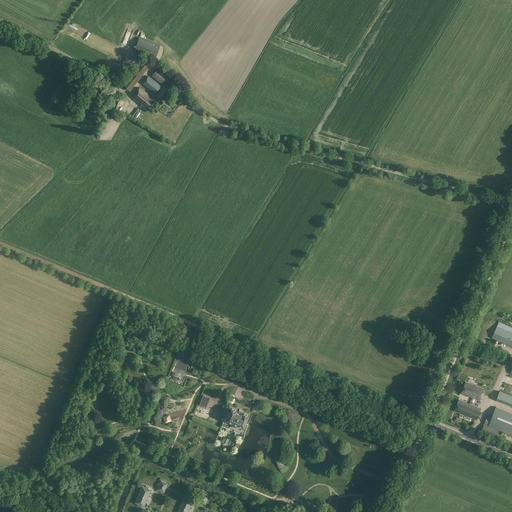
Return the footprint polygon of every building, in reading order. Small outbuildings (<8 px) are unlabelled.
[(155,58),(160,45),(139,37),(134,50),(155,58)] [(142,60),(122,86),(127,90),(147,64),(142,60)] [(157,68),(151,76),(161,84),(167,76),(157,68)] [(157,92),(159,88),(161,86),(148,76),(142,84),(155,94),(157,92)] [(147,109),(155,99),(140,87),(132,98),(147,109)] [(161,90),(158,93),(156,96),(160,99),(167,90),(163,87),(161,90)] [(77,108),(87,112),(95,93),(86,89),(77,108)] [(55,97),(63,101),(66,95),(58,91),(55,97)] [(110,114),(114,116),(121,101),(117,99),(113,108),(110,107),(109,110),(111,111),(110,114)] [(492,338),(511,346),(511,327),(499,321),(492,338)] [(510,358),(490,349),(486,357),(506,366),(510,358)] [(466,382),(461,393),(480,401),(480,398),(482,399),(485,392),(483,391),(484,389),(466,382)] [(244,388),(241,394),(252,400),(255,394),(244,388)] [(494,401),(511,406),(511,395),(497,392),(494,401)] [(210,398),(203,395),(199,405),(206,407),(210,398)] [(459,400),(455,411),(476,420),(481,408),(475,406),(470,404),(459,400)] [(238,410),(233,407),(231,411),(229,411),(222,425),(244,435),(249,424),(247,423),(250,415),(244,412),(244,414),(242,413),(243,412),(240,411),(239,412),(237,411),(238,410)] [(511,412),(496,407),(492,417),(488,426),(499,431),(511,435),(511,412)] [(488,426),(492,417),(487,415),(481,432),(496,438),(499,431),(488,426)] [(159,486),(158,489),(164,492),(166,489),(167,490),(168,487),(167,486),(168,483),(161,480),(160,484),(159,483),(158,486),(159,486)] [(142,485),(135,503),(138,504),(138,505),(141,507),(141,505),(144,507),(152,489),(148,488),(149,487),(146,486),(146,487),(142,485)] [(203,492),(199,501),(206,504),(207,501),(208,502),(210,499),(208,498),(210,495),(203,492)] [(184,497),(177,511),(188,511),(193,502),(193,501),(189,500),(187,499),(184,497)]
